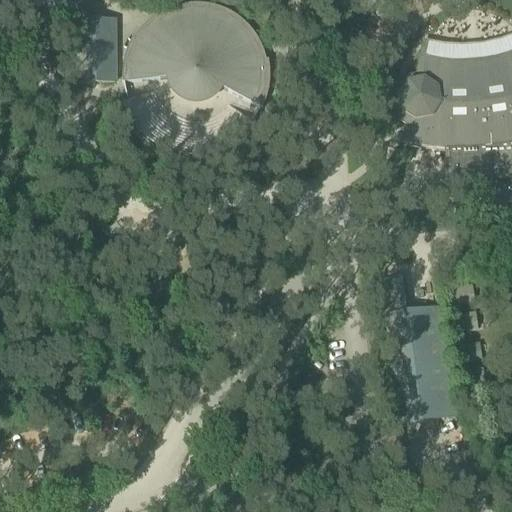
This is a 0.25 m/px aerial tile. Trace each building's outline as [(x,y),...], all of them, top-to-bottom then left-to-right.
[(33,0),(39,19),(92,3),(91,0),(33,0)] [(269,72),(267,62),(264,62),(262,54),(254,37),(241,24),(225,13),(208,8),(189,7),(171,11),(154,19),(141,32),(137,39),(133,37),(128,45),(124,54),(122,64),(121,74),(121,84),(175,80),(213,87),(261,110),(265,101),(268,91),(269,82),(269,72)] [(78,37),(76,37),(77,84),(114,84),(114,36),(113,36),(112,36),(78,37)] [(405,148),(422,151),(445,154),(447,181),(511,175),(511,53),(506,56),(495,60),(483,62),(464,63),(451,63),(440,62),(423,59),(419,81),(403,84),(393,99),(393,101),(390,105),(392,111),(396,114),(396,116),(410,125),(405,148)] [(246,130),(250,127),(229,106),(227,108),(224,111),(222,113),(219,114),(217,116),(211,119),(208,120),(205,121),(202,121),(199,122),(196,122),(193,122),(190,121),(186,121),(183,120),(180,119),(178,118),(175,117),(172,115),(169,114),(167,112),(165,110),(162,107),(160,105),(159,102),(157,100),(156,97),(154,94),(128,108),(130,112),(133,116),(136,120),(139,124),(142,128),(146,132),(150,135),(154,138),(158,140),(162,143),(167,145),(172,146),(176,148),(181,149),(186,150),(191,150),(196,150),(201,150),(206,149),(211,149),(216,147),(221,146),(226,144),(230,142),(234,139),(239,136),(243,133),(246,130)] [(457,291),(453,292),(455,308),(455,309),(475,307),(473,289),(457,291)] [(453,403),(439,310),(384,318),(398,411),(453,403)] [(459,317),(455,318),(457,334),(457,336),(477,333),(475,315),(459,317)] [(463,348),(459,349),(461,365),(461,366),(481,364),(479,346),(463,348)] [(466,374),(462,374),(464,391),(464,392),(485,390),(482,372),(466,374)]
